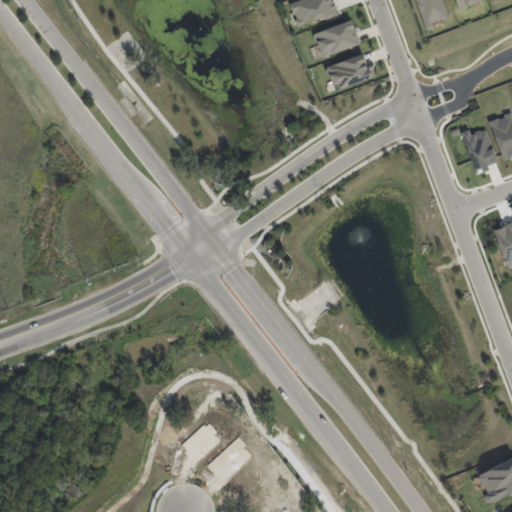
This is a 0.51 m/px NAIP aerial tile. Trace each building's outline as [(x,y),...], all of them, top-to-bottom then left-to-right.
[(295,27),(336,14),(332,0),(294,0),(288,2),(295,27)] [(414,0),(424,27),(449,18),(442,0),(414,0)] [(481,1),(481,0),(454,0),(458,9),(481,1)] [(359,45),(352,20),(313,32),(320,56),(359,45)] [(334,89),(375,77),(371,66),(366,67),(362,55),(326,66),(334,89)] [(503,159),(511,155),(511,121),(510,115),(489,123),(503,159)] [(511,221),(492,228),(507,271),(511,269),(511,221)] [(511,492),(511,457),(476,474),(485,494),(482,495),(486,504),(511,492)]
